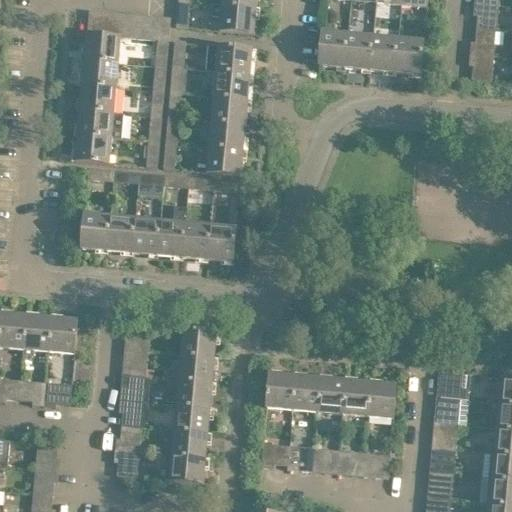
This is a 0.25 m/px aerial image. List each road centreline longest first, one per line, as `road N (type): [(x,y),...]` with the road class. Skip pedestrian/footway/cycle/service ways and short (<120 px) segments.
road 1 (residential): [(109,294),(10,283),(41,0)]
road 2 (residential): [(316,139),(245,297),(109,294)]
road 3 (residential): [(511,113),(363,103),(316,139)]
road 4 (residential): [(316,139),(285,115),(282,98),(292,0)]
road 5 (residential): [(109,294),(97,426)]
road 6 (residential): [(422,365),(411,496)]
